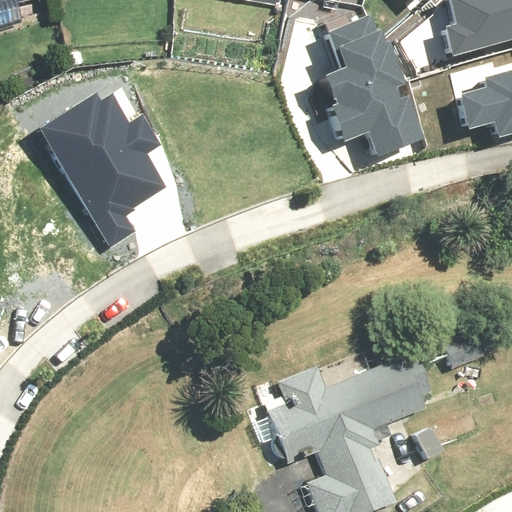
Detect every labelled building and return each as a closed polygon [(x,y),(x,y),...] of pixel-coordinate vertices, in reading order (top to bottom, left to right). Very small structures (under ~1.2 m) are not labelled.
[(438,27),(445,54),(511,37),(511,41),(511,0),(441,0),(448,24),(438,27)] [(322,103),(336,136),(358,127),(371,157),(417,138),(397,91),(390,94),(384,81),(394,77),(365,8),(314,30),(329,66),(314,72),(327,101),(322,103)] [(449,91),(459,125),(485,118),(489,132),(511,126),(511,65),(468,77),(470,85),(449,91)] [(37,127),(110,244),(137,228),(127,211),(168,186),(150,157),(165,147),(145,113),(132,121),(115,94),(102,102),(96,91),(37,127)] [(409,364),(253,416),(270,468),(310,455),(318,480),(300,486),(308,511),(392,511),(398,510),(370,427),(424,409),(409,364)] [(430,429),(409,437),(417,460),(438,452),(430,429)]
